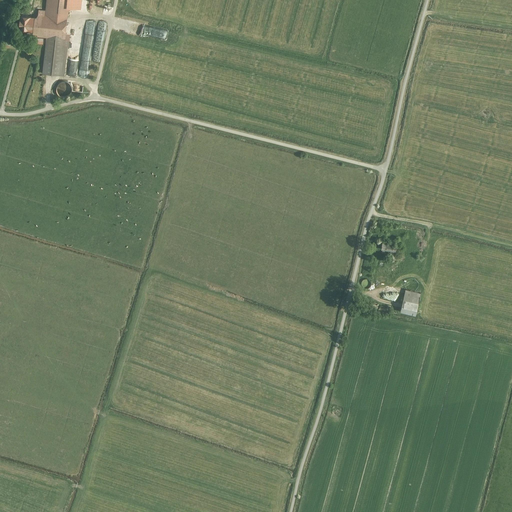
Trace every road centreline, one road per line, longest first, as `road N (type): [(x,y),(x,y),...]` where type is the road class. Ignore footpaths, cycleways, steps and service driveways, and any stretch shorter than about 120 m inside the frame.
road 1 (unclassified): [(386,170),(95,95),(0,113)]
road 2 (unclassified): [(290,511),(386,170)]
road 3 (unclassified): [(386,170),(427,0)]
